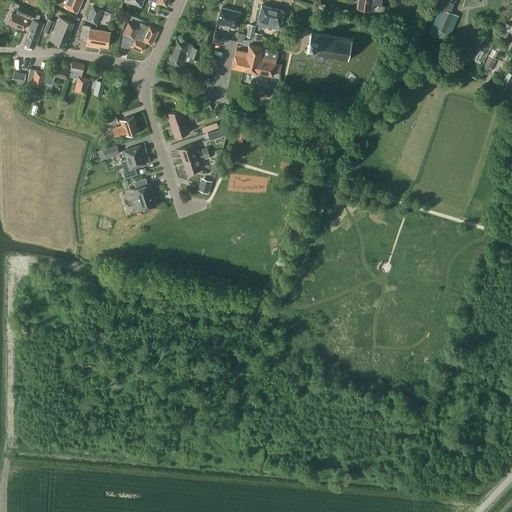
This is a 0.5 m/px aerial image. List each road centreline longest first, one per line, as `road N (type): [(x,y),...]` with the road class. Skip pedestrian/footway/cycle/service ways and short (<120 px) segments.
road 1 (residential): [(150,69),(144,99),(181,210),(207,200)]
road 2 (unclassified): [(0,49),(150,69)]
